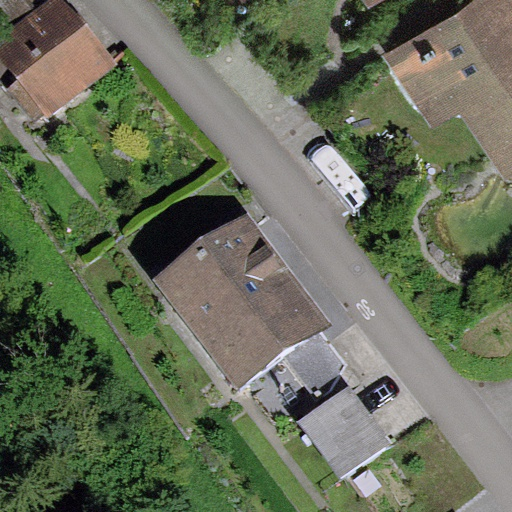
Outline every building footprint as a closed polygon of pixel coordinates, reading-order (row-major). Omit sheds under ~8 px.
[(0,0),(0,48),(58,0),(57,0),(0,0)] [(115,70),(58,0),(0,48),(0,83),(40,132),(115,70)] [(511,154),(511,0),(455,0),(384,48),(428,114),(459,93),(504,160),(511,154)] [(333,334),(248,223),(154,295),(237,404),(252,391),(276,421),(305,417),(332,394),(346,366),(325,338),(333,334)] [(389,443),(349,394),(301,432),(341,482),(389,443)]
